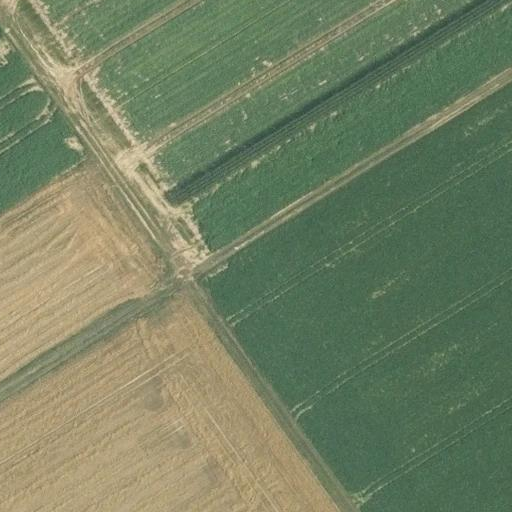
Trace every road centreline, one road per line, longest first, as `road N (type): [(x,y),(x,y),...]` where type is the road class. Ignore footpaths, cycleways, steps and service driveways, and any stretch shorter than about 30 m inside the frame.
road 1 (track): [(351,511),(0,15)]
road 2 (track): [(511,73),(0,396)]
